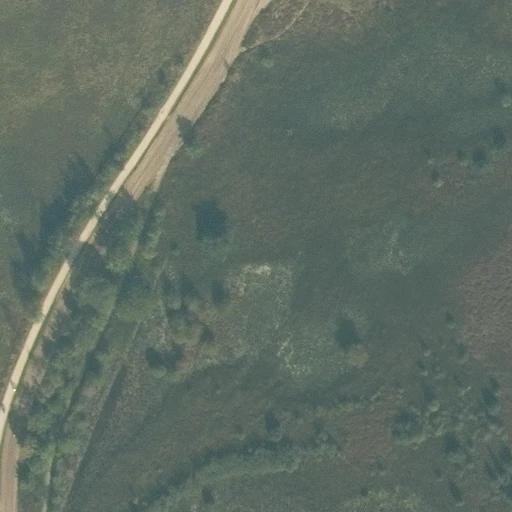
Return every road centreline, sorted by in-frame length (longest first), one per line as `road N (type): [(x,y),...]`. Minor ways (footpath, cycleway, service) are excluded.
road 1 (track): [(247,0),(84,265),(37,362),(15,430),(5,511)]
road 2 (track): [(43,511),(50,450),(164,169),(156,154)]
